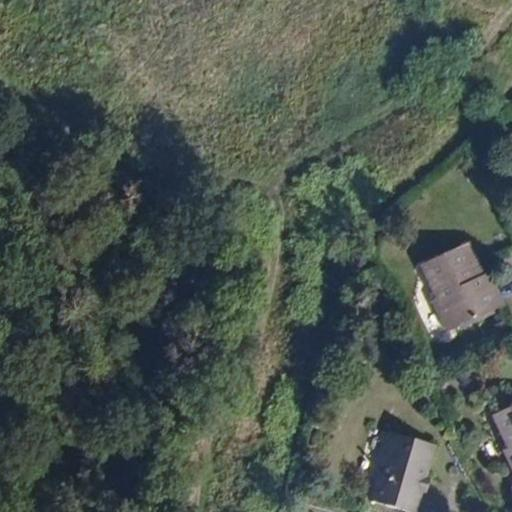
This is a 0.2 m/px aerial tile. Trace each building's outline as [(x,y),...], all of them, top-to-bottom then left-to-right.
[(486,276),(472,248),(428,268),(442,296),(449,310),(443,314),(452,333),(507,306),(496,284),(487,289),(481,278),(486,276)] [(487,289),(496,284),(491,273),(486,276),(481,278),(487,289)] [(449,310),(442,296),(436,299),(443,314),(449,310)] [(511,409),(494,418),(508,450),(511,457),(511,464),(507,467),(511,476),(511,488),(510,490),(510,500),(511,501),(511,409)] [(437,445),(395,433),(375,498),(417,511),(437,445)] [(511,464),(511,457),(508,450),(501,454),(507,467),(511,464)]
